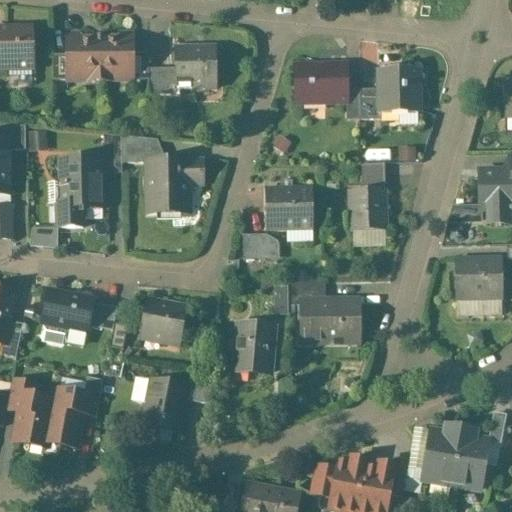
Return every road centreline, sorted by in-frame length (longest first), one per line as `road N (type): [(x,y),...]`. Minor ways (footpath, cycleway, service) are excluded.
road 1 (residential): [(283,23),(210,256),(182,263),(0,251)]
road 2 (residential): [(476,45),(366,419)]
road 3 (residential): [(0,494),(295,441),(366,419)]
road 4 (residential): [(283,23),(78,0)]
road 5 (residential): [(476,45),(283,23)]
road 6 (residential): [(366,419),(511,366)]
